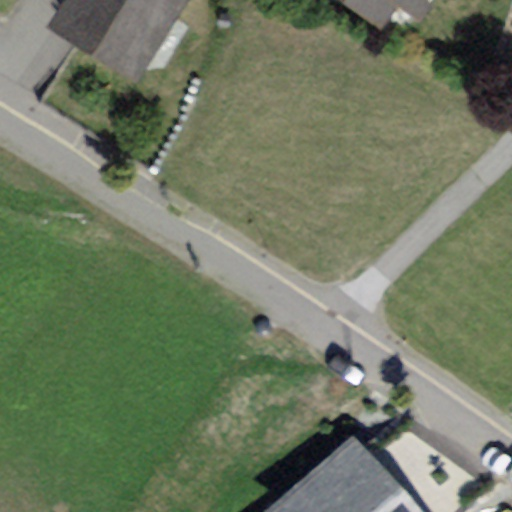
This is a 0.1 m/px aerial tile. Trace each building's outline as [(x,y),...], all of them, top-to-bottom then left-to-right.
[(192,6),(181,0),(62,0),(46,28),(143,87),(192,6)] [(431,0),(331,0),(385,50),(431,0)] [(177,320),(0,220),(0,411),(78,461),(177,320)] [(278,511),(343,423),(226,349),(132,481),(177,511),(278,511)] [(443,511),(382,476),(352,511),(443,511)]
